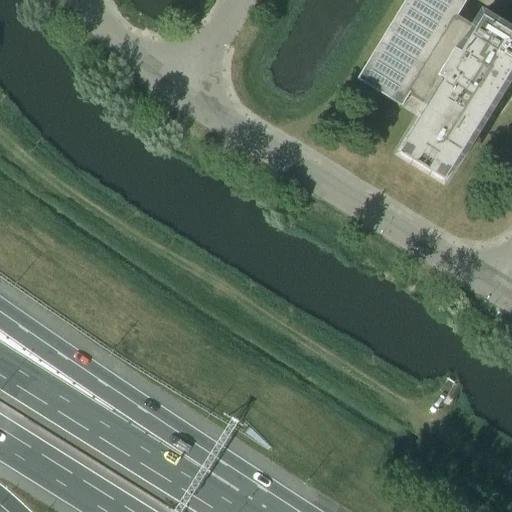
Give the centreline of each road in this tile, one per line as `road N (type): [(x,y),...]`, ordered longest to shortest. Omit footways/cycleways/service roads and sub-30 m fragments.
road 1 (track): [(511,470),(0,148)]
road 2 (unclassified): [(497,287),(177,91)]
road 3 (motorway): [(225,510),(0,326)]
road 4 (motorway): [(225,510),(0,368)]
road 5 (motorway): [(0,437),(118,511)]
road 6 (unclassified): [(177,91),(87,0)]
